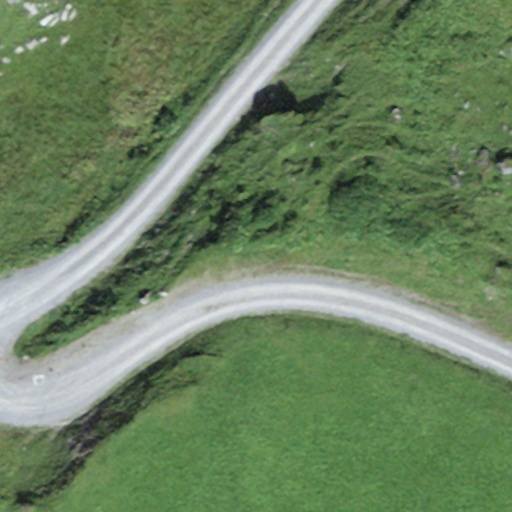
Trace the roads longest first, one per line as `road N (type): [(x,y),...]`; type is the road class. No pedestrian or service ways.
road 1 (track): [(0,396),(62,391),(203,309),(292,291),(371,305),(511,362)]
road 2 (track): [(318,0),(102,251),(0,325)]
